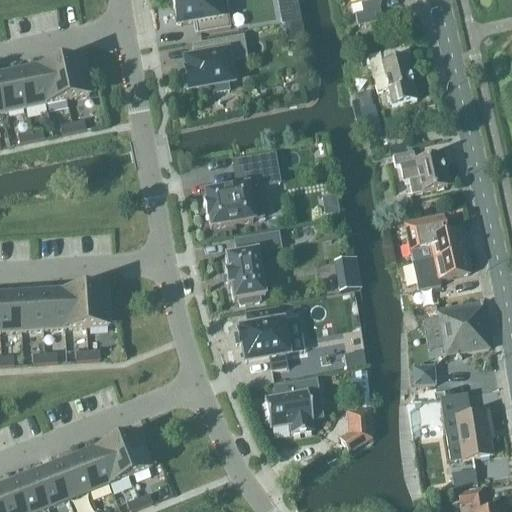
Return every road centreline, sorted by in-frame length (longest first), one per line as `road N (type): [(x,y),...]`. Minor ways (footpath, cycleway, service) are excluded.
road 1 (tertiary): [(511,339),(439,0)]
road 2 (residential): [(123,26),(164,262)]
road 3 (residential): [(198,389),(0,465)]
road 4 (residential): [(164,262),(0,274)]
road 5 (residential): [(198,389),(265,511)]
road 6 (residential): [(164,262),(198,389)]
road 7 (residential): [(123,26),(0,54)]
